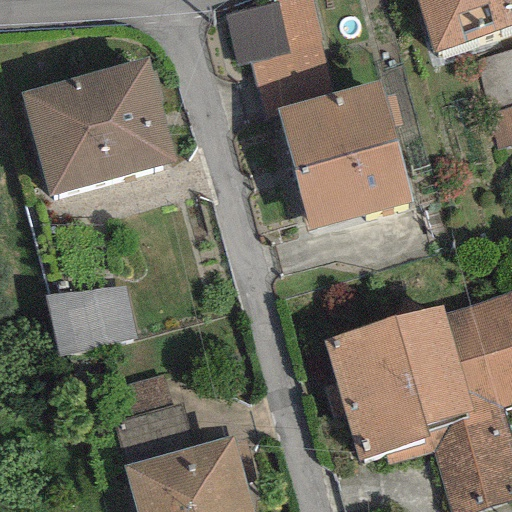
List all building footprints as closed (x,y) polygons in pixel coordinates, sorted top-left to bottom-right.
[(511,0),(410,0),(427,57),(511,32),(511,0)] [(511,50),(473,56),(485,143),(511,139),(511,50)] [(21,110),(50,196),(171,156),(143,70),(21,110)] [(298,224),(415,193),(387,88),(269,120),(298,224)] [(122,285),(44,299),(58,359),(134,340),(122,285)] [(511,293),(326,348),(361,467),(428,448),(446,511),(479,511),(511,502),(511,453),(500,411),(511,407),(511,293)] [(109,390),(130,462),(187,446),(167,374),(109,390)] [(142,511),(252,511),(235,446),(132,474),(142,511)]
